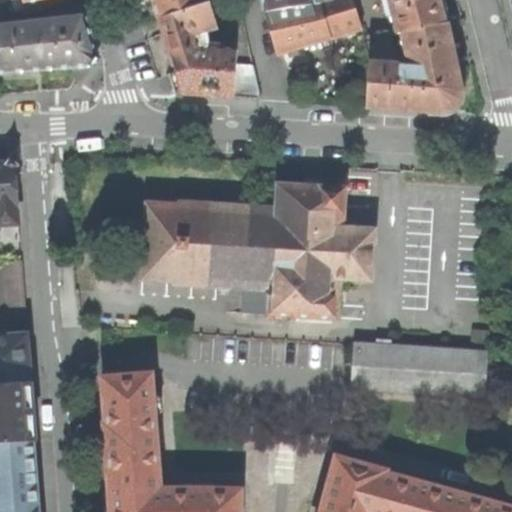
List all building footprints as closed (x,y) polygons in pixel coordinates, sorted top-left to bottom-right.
[(59,0),(12,0),(15,10),(30,9),(59,0)] [(202,5),(200,0),(153,0),(159,19),(202,5)] [(351,32),(361,29),(352,0),(262,0),(265,11),(278,55),(286,53),(288,60),(295,57),(304,54),(302,48),(323,41),(324,46),(331,44),(329,39),(351,32)] [(388,0),(398,34),(402,33),(444,23),(437,0),(388,0)] [(97,54),(86,19),(3,26),(2,2),(0,2),(0,75),(33,72),(34,72),(91,67),(97,54)] [(209,3),(202,5),(159,19),(167,46),(174,70),(169,74),(174,93),(261,99),(253,66),(237,66),(238,50),(207,48),(208,43),(206,31),(217,28),(209,3)] [(455,112),(461,96),(444,23),(402,33),(409,65),(369,63),(379,107),(412,109),(455,112)] [(0,225),(18,224),(13,164),(0,164),(0,225)] [(270,314),(336,319),(339,279),(371,281),(374,231),(342,229),(344,207),(345,189),(278,184),(277,209),(178,203),(178,205),(147,203),(142,279),(173,281),(172,284),(244,288),(271,290),(270,314)] [(0,319),(25,318),(21,261),(0,262),(0,319)] [(242,313),(270,314),(271,290),(244,288),(242,313)] [(0,384),(30,383),(28,356),(26,335),(0,336),(0,384)] [(483,397),(486,355),(356,346),(353,388),(483,397)] [(239,511),(240,490),(201,489),(160,489),(152,374),(102,378),(105,424),(104,424),(105,435),(111,511),(110,511),(239,511)] [(32,409),(30,383),(0,384),(0,511),(40,511),(36,462),(32,409)] [(511,511),(511,508),(385,474),(386,472),(336,458),(331,478),(330,477),(321,511),(511,511)]
